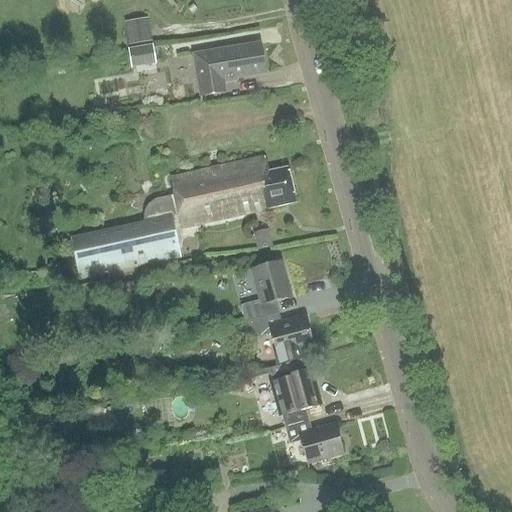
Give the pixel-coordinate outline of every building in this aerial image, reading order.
[(264,73),(259,44),(193,54),(200,96),(224,92),(222,82),(237,79),(236,78),(264,73)] [(155,64),(153,46),(128,49),(131,68),(155,64)] [(170,180),(173,195),(158,199),(151,202),(146,208),(144,217),(143,222),(70,238),(79,281),(180,259),(174,232),(266,211),(265,209),(294,203),(287,169),(267,174),(265,162),(263,162),(262,159),(170,180)] [(257,251),(273,247),(269,230),(253,233),(257,251)] [(244,321),(278,312),(275,302),(289,299),(279,263),(252,271),(261,301),(240,307),(244,321)] [(278,312),(244,321),(250,341),(271,335),(279,365),(300,359),(297,350),(312,346),(304,319),(282,326),(278,312)] [(55,366),(72,363),(70,351),(52,354),(55,366)] [(285,431),(309,424),(305,410),(320,406),(310,371),(283,379),(284,381),(272,384),(283,423),(265,429),(266,433),(285,428),(285,431)] [(301,440),(307,464),(342,454),(335,427),(312,434),(309,424),(285,431),(289,444),(301,440)]
